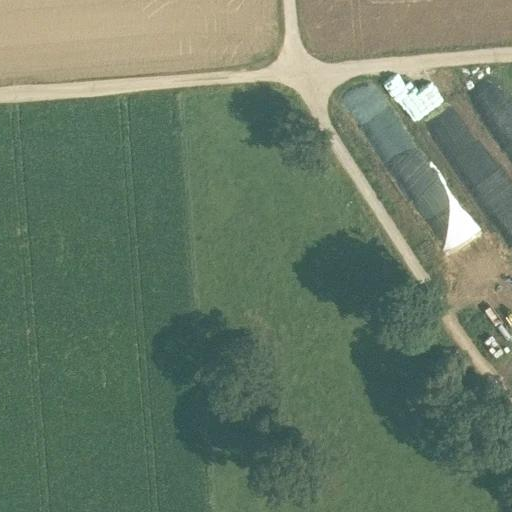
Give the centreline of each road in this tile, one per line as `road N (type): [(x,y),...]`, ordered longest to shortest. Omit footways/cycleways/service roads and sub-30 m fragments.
road 1 (track): [(511,56),(0,97)]
road 2 (track): [(511,410),(320,122),(290,0)]
